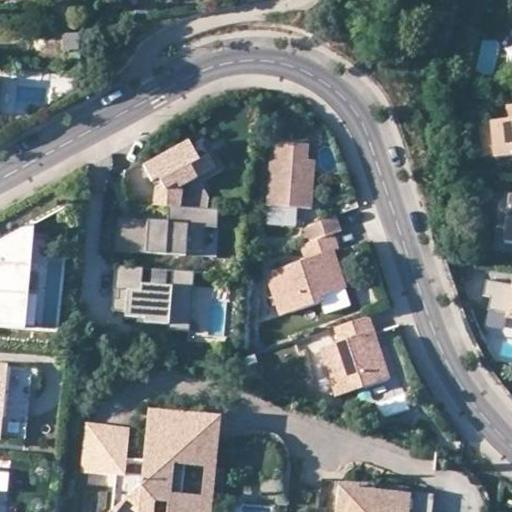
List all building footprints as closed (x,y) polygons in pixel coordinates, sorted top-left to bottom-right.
[(493,124),(496,156),(497,156),(497,160),(511,158),(511,107),(509,108),(511,122),(493,124)] [(484,157),(496,156),(493,124),(481,125),(484,157)] [(169,206),(182,207),(183,191),(181,187),(216,169),(209,155),(200,160),(190,141),(144,166),(156,189),(154,205),(169,206)] [(269,209),(308,212),(309,206),(314,206),(317,164),(309,163),(311,147),(275,145),(269,209)] [(218,228),(220,210),(182,207),(169,206),(168,221),(168,227),(155,226),(156,220),(118,217),(116,249),(117,251),(187,256),(187,251),(204,252),(206,227),(218,228)] [(333,238),(343,235),(338,220),(307,230),(312,245),(333,238)] [(69,248),(71,233),(54,231),(53,243),(53,246),(69,248)] [(42,242),(42,235),(0,253),(0,333),(33,337),(34,334),(42,242)] [(338,253),(333,238),(312,245),(305,247),(309,262),(269,275),(283,318),(322,305),(321,300),(345,293),(333,255),(338,253)] [(53,243),(42,242),(34,334),(45,335),(51,264),(52,257),(53,246),(53,243)] [(68,266),(69,259),(52,257),(51,264),(68,266)] [(193,330),(197,272),(173,270),(172,286),(146,284),(147,268),(113,265),(109,307),(124,308),(124,314),(144,316),(143,322),(168,324),(168,328),(193,330)] [(511,284),(489,280),(486,296),(493,297),(491,310),(511,314),(511,317),(511,316),(511,284)] [(390,384),(371,320),(337,331),(341,345),(322,351),(336,400),(390,384)] [(30,363),(5,361),(0,416),(0,433),(23,435),(30,363)] [(215,511),(224,423),(157,416),(152,470),(133,468),(131,481),(120,480),(119,511),(215,511)] [(131,481),(133,468),(136,430),(87,426),(83,477),(120,480),(131,481)] [(332,487),(329,511),(437,511),(439,497),(332,487)]
